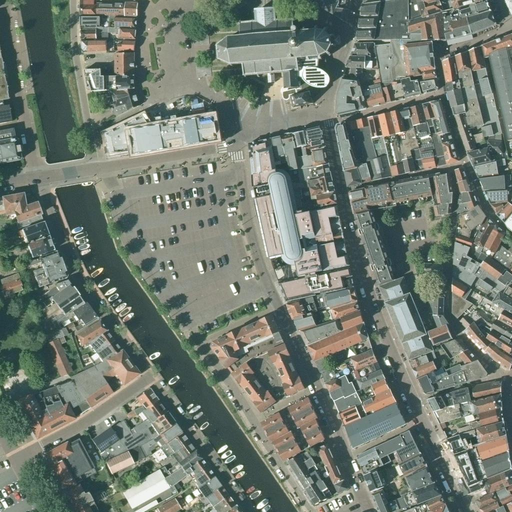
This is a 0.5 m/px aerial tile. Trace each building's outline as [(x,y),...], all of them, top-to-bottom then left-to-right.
[(96,16),(97,6),(94,6),(94,0),(79,0),(80,16),(96,16)] [(304,0),(345,23),(347,16),(337,10),(339,6),(339,0),(304,0)] [(337,10),(347,16),(350,0),(339,0),(339,6),(337,10)] [(441,1),(444,0),(400,0),(394,1),(376,3),(362,5),(358,32),(356,41),(374,41),(375,44),(377,44),(377,42),(384,41),(393,40),(411,40),(411,34),(409,34),(421,31),(421,35),(422,41),(432,41),(434,41),(446,41),(472,34),(496,25),(487,1),(454,10),(444,12),(424,18),(423,11),(442,6),(441,1)] [(487,1),(486,0),(444,0),(441,1),(442,6),(423,11),(424,18),(444,12),(454,10),(487,1)] [(115,16),(116,5),(97,4),(97,6),(96,16),(108,16),(115,16)] [(125,5),(125,17),(137,17),(138,4),(126,4),(126,5),(125,5)] [(125,17),(125,5),(116,5),(115,16),(125,17)] [(219,45),(218,47),(219,48),(219,51),(220,57),(220,58),(219,59),(220,61),(221,60),(231,65),(231,66),(233,66),(233,65),(243,64),(244,75),(242,75),(243,77),(245,77),(245,79),(247,79),(247,77),(257,76),(258,78),(259,78),(259,75),(268,74),(269,83),(275,82),(274,74),(283,73),(284,89),(296,88),(296,89),(291,91),(292,96),(296,95),(295,93),(297,93),(298,94),(301,94),(300,92),(302,91),(303,93),(308,92),(307,90),(311,89),(312,93),(310,93),(311,98),(313,97),(313,99),(319,95),(318,95),(319,95),(324,88),(325,88),(326,88),(326,87),(327,87),(328,86),(329,85),(329,84),(330,83),(330,82),(330,81),(330,80),(330,79),(330,78),(329,78),(329,77),(328,76),(328,75),(327,68),(327,67),(325,59),(322,59),(322,57),(327,54),(330,57),(331,55),(329,52),(332,47),(335,48),(336,46),(340,45),(339,37),(335,37),(334,35),(330,37),(326,32),(328,29),(326,28),(324,32),(318,30),(318,27),(316,27),(316,30),(307,31),(306,28),(304,28),(304,32),(299,32),(298,28),(297,27),(294,28),(294,21),(295,19),(294,18),(292,20),(279,21),(279,19),(278,19),(278,21),(275,21),(275,10),(256,11),(256,23),(254,23),(254,20),(252,21),(253,23),(242,23),(242,21),(240,21),(240,24),(239,24),(239,25),(240,25),(241,38),(231,38),(231,37),(228,38),(228,39),(220,46),(219,45)] [(108,16),(96,16),(80,16),(80,19),(81,29),(108,29),(108,28),(102,28),(102,20),(108,20),(108,16)] [(115,18),(115,16),(108,16),(108,20),(109,20),(115,21),(115,28),(109,28),(108,28),(108,29),(109,29),(136,30),(137,19),(115,18)] [(109,29),(108,29),(81,29),(81,31),(81,40),(81,41),(91,41),(97,41),(97,40),(97,32),(103,32),(103,41),(106,41),(108,41),(108,33),(109,29)] [(135,40),(136,30),(109,29),(108,33),(118,34),(118,39),(135,40)] [(432,43),(432,41),(422,41),(421,35),(411,34),(411,40),(390,41),(390,44),(384,45),(375,46),(382,84),(391,82),(392,85),(392,87),(402,84),(401,81),(410,78),(417,77),(423,77),(422,73),(435,71),(435,70),(432,43)] [(511,58),(511,35),(482,47),(484,59),(489,58),(508,142),(511,140),(511,65),(510,58),(511,58)] [(106,41),(103,41),(97,40),(97,41),(91,41),(81,41),(83,53),(107,52),(106,41)] [(118,44),(118,52),(134,52),(135,41),(123,41),(123,44),(118,44)] [(7,100),(3,100),(0,81),(0,60),(3,60),(0,46),(0,44),(0,124),(11,122),(8,106),(1,107),(0,101),(7,100)] [(375,44),(355,45),(350,58),(346,68),(351,69),(377,70),(375,46),(375,44)] [(487,144),(502,139),(502,135),(492,95),(488,79),(483,57),(481,47),(467,53),(474,87),(484,126),(481,127),(483,138),(484,139),(488,137),(488,141),(487,142),(487,144)] [(468,126),(476,150),(477,150),(475,145),(484,142),(484,139),(483,138),(481,127),(484,126),(474,87),(467,53),(455,57),(459,82),(461,90),(465,103),(468,103),(470,117),(467,118),(466,119),(468,126)] [(134,76),(134,54),(115,54),(115,76),(134,76)] [(453,83),(459,82),(455,57),(442,62),(446,83),(446,84),(453,83)] [(88,78),(102,77),(102,69),(85,70),(87,77),(88,78)] [(377,70),(351,69),(351,80),(359,81),(362,82),(362,81),(364,81),(365,72),(377,73),(377,72),(377,70)] [(424,81),(437,79),(435,71),(422,73),(423,77),(424,81)] [(105,77),(102,77),(88,78),(92,92),(105,91),(105,77)] [(105,77),(105,91),(112,91),(135,89),(134,77),(115,77),(105,77)] [(406,99),(422,95),(417,77),(410,78),(401,81),(402,84),(406,99)] [(439,89),(437,79),(424,81),(423,77),(417,77),(422,95),(437,91),(439,89)] [(359,81),(351,80),(343,79),(337,97),(336,114),(338,116),(358,111),(356,102),(353,89),(360,88),(359,81)] [(466,114),(465,103),(461,90),(459,82),(453,83),(446,84),(447,93),(454,116),(466,152),(467,152),(468,154),(477,152),(476,150),(468,126),(466,119),(467,118),(466,114)] [(381,84),(361,88),(361,89),(364,100),(367,109),(386,105),(386,104),(381,84)] [(396,102),(392,87),(392,85),(383,87),(382,84),(381,84),(386,104),(396,102)] [(396,102),(406,99),(402,84),(392,87),(396,102)] [(358,111),(367,109),(364,100),(361,89),(361,88),(360,88),(353,89),(356,102),(358,111)] [(135,89),(112,91),(115,107),(112,108),(115,118),(128,112),(139,107),(135,89)] [(292,96),(288,97),(289,99),(290,99),(291,102),(290,102),(290,105),(291,104),(292,107),(291,107),(291,110),(299,108),(300,110),(307,109),(307,106),(314,104),(313,101),(312,101),(311,98),(310,93),(312,93),(311,89),(307,90),(308,92),(303,93),(302,91),(300,92),(301,94),(298,94),(297,93),(295,93),(296,95),(292,96)] [(440,136),(450,133),(440,101),(430,104),(435,119),(432,119),(437,135),(438,135),(439,136),(440,137),(440,136)] [(436,135),(437,135),(432,119),(435,119),(430,104),(423,105),(424,110),(427,121),(431,136),(436,157),(438,168),(446,166),(445,161),(444,156),(442,145),(441,143),(439,144),(436,135)] [(434,157),(436,157),(431,136),(427,121),(424,110),(423,105),(409,109),(411,118),(414,130),(415,130),(418,130),(419,135),(416,135),(419,149),(410,152),(412,159),(413,163),(415,172),(425,170),(422,161),(434,159),(434,157)] [(416,135),(415,130),(414,130),(411,118),(409,109),(391,113),(397,136),(403,161),(404,165),(406,174),(415,172),(413,163),(412,159),(410,152),(419,149),(416,135)] [(393,177),(406,174),(404,165),(403,161),(397,136),(391,113),(379,116),(381,126),(384,139),(387,156),(388,156),(390,169),(393,177)] [(377,159),(387,156),(384,139),(381,126),(379,116),(378,116),(368,119),(369,124),(369,126),(372,139),(378,138),(381,149),(375,151),(377,159)] [(218,136),(214,117),(150,128),(144,117),(106,135),(109,155),(218,136)] [(372,139),(369,126),(369,124),(368,119),(356,121),(357,128),(362,145),(362,146),(364,154),(366,162),(369,172),(372,182),(393,177),(390,169),(388,156),(387,156),(377,159),(375,151),(372,139)] [(362,184),(372,182),(369,172),(366,162),(364,154),(362,146),(362,145),(357,128),(356,121),(345,124),(338,126),(337,126),(337,127),(336,129),(336,130),(348,187),(362,184)] [(309,142),(324,138),(322,130),(320,128),(306,132),(309,142)] [(21,159),(17,141),(15,139),(13,130),(0,132),(0,164),(0,165),(19,161),(21,159)] [(310,146),(309,142),(306,132),(293,135),(296,149),(309,146),(310,146)] [(442,145),(453,143),(450,133),(440,136),(440,137),(441,143),(442,145)] [(297,151),(296,149),(293,135),(282,137),(286,158),(287,158),(288,163),(289,172),(292,171),(299,170),(299,172),(301,171),(298,158),(297,151)] [(280,159),(286,158),(282,137),(272,140),(273,149),(276,163),(276,166),(281,165),(280,159)] [(487,149),(487,144),(487,142),(488,141),(488,137),(484,139),(484,142),(475,145),(477,150),(477,151),(487,149)] [(310,150),(325,147),(324,138),(309,142),(310,146),(309,146),(310,150)] [(496,162),(503,161),(502,154),(503,154),(502,142),(502,139),(487,144),(487,149),(477,151),(477,150),(476,150),(477,152),(468,154),(467,154),(469,158),(473,167),(483,165),(496,162)] [(263,141),(249,144),(251,161),(252,177),(254,183),(255,190),(260,211),(270,259),(271,259),(283,256),(283,257),(283,258),(284,260),(285,262),(286,263),(287,263),(288,264),(289,265),(290,265),(292,265),(293,266),(294,266),(295,265),(296,265),(299,277),(300,279),(279,283),(286,302),(316,296),(316,295),(321,294),(321,295),(354,288),(352,277),(350,269),(318,276),(317,273),(350,266),(348,256),(347,256),(345,243),(342,230),(340,217),(337,207),(310,213),(310,212),(303,214),(303,212),(299,212),(292,185),(291,180),(290,178),(290,177),(289,176),(289,175),(288,175),(288,174),(287,174),(287,173),(286,172),(285,172),(284,172),(284,171),(283,171),(282,171),(281,171),(280,170),(279,170),(278,171),(277,171),(276,166),(276,163),(273,149),(272,140),(267,140),(265,141),(263,141)] [(444,156),(456,153),(453,143),(442,145),(444,156)] [(329,165),(325,147),(310,150),(309,146),(296,149),(297,151),(301,150),(302,157),(298,158),(301,171),(329,165)] [(445,161),(446,166),(459,162),(456,153),(444,156),(445,161)] [(422,161),(425,170),(434,168),(436,168),(434,159),(422,161)] [(498,174),(496,162),(483,165),(473,167),(478,178),(488,177),(498,176),(498,174)] [(308,181),(331,177),(329,165),(301,171),(299,172),(301,182),(308,180),(308,181)] [(464,169),(456,171),(458,183),(468,180),(464,169)] [(396,201),(396,204),(432,197),(432,199),(437,198),(439,206),(434,207),(436,217),(452,214),(453,193),(450,174),(441,176),(440,174),(390,184),(395,202),(396,201)] [(488,177),(478,178),(479,180),(484,191),(509,189),(511,189),(511,175),(498,177),(498,176),(488,177)] [(311,196),(334,192),(331,177),(308,181),(308,180),(301,182),(301,183),(292,185),(299,212),(303,212),(300,200),(302,200),(300,190),(310,188),(311,196)] [(468,180),(458,183),(461,194),(473,193),(471,188),(471,187),(468,180)] [(367,199),(351,203),(354,215),(364,213),(372,211),(380,210),(397,207),(396,204),(396,201),(395,202),(390,184),(365,189),(365,190),(367,199)] [(511,193),(509,193),(509,189),(484,191),(490,205),(508,204),(511,204),(511,193)] [(349,195),(351,203),(367,199),(365,190),(351,193),(349,195)] [(334,192),(311,196),(312,198),(317,197),(319,208),(337,204),(335,195),(334,192)] [(474,209),(478,206),(473,193),(461,194),(460,193),(458,205),(457,217),(474,209)] [(35,226),(43,223),(42,221),(40,215),(41,215),(37,204),(28,207),(28,205),(26,204),(25,205),(23,195),(0,199),(0,214),(13,212),(17,222),(15,223),(17,229),(22,228),(35,224),(35,226)] [(490,205),(497,215),(508,204),(490,205)] [(505,224),(511,216),(511,204),(508,204),(497,215),(505,224)] [(474,209),(457,217),(457,229),(471,235),(471,232),(479,225),(481,227),(486,217),(478,206),(474,209)] [(366,251),(383,245),(379,231),(377,230),(374,231),(372,227),(375,226),(376,224),(372,211),(364,213),(354,215),(359,230),(361,231),(363,234),(362,236),(366,251)] [(487,218),(473,244),(479,247),(476,253),(480,255),(481,255),(484,250),(496,226),(488,219),(487,218)] [(27,244),(48,236),(43,223),(35,226),(16,233),(18,239),(24,237),(27,244)] [(493,259),(497,250),(505,234),(496,226),(484,250),(493,259)] [(469,239),(471,235),(457,229),(456,235),(456,238),(471,243),(473,240),(469,239)] [(27,244),(32,259),(53,251),(48,236),(27,244)] [(454,255),(454,263),(474,276),(481,264),(477,262),(467,257),(470,248),(471,243),(456,238),(455,243),(454,255)] [(376,279),(393,273),(391,266),(389,265),(386,266),(384,263),(387,262),(388,260),(383,245),(366,251),(371,265),(373,266),(375,270),(374,272),(376,279)] [(511,255),(504,248),(503,247),(499,252),(497,250),(493,259),(511,274),(511,255)] [(481,264),(474,276),(477,278),(479,279),(482,281),(494,288),(493,288),(500,292),(500,291),(511,298),(511,274),(493,259),(484,250),(481,255),(480,255),(477,262),(481,264)] [(43,270),(62,263),(59,254),(56,252),(39,258),(32,260),(27,262),(20,265),(20,266),(22,269),(40,262),(42,268),(43,270)] [(43,270),(42,268),(32,272),(38,288),(65,279),(67,276),(62,263),(43,270)] [(454,265),(453,280),(470,289),(477,278),(474,276),(454,263),(454,265)] [(443,275),(443,265),(425,265),(425,275),(443,275)] [(24,274),(22,269),(20,266),(14,268),(16,273),(19,272),(20,275),(24,274)] [(393,273),(376,279),(379,287),(396,281),(393,273)] [(6,304),(16,301),(13,294),(23,291),(19,280),(20,280),(18,274),(0,280),(2,286),(0,286),(0,287),(4,297),(6,304)] [(379,287),(379,288),(386,304),(385,304),(392,320),(392,321),(395,328),(402,345),(402,344),(409,361),(418,357),(432,350),(433,350),(431,347),(434,346),(428,333),(426,333),(404,278),(395,281),(379,287)] [(479,279),(475,287),(477,289),(479,287),(487,293),(491,292),(493,293),(489,300),(492,303),(511,314),(511,298),(500,291),(500,292),(493,288),(494,288),(482,281),(479,279)] [(470,289),(453,280),(452,293),(453,293),(462,299),(465,301),(472,291),(470,289)] [(60,310),(79,297),(73,288),(71,289),(68,286),(70,285),(67,281),(56,285),(55,287),(59,292),(52,297),(51,297),(42,303),(46,308),(54,303),(59,311),(60,310)] [(316,297),(314,298),(318,309),(329,306),(330,310),(358,302),(354,288),(325,295),(316,297)] [(473,305),(465,301),(462,299),(453,293),(452,314),(457,319),(473,305)] [(65,317),(84,304),(79,297),(60,310),(63,314),(60,314),(50,321),(53,325),(56,322),(65,317)] [(511,326),(511,314),(492,303),(489,300),(484,297),(478,308),(499,320),(511,326)] [(314,298),(287,304),(294,321),(295,323),(295,325),(296,327),(297,327),(299,332),(316,327),(311,314),(318,312),(317,309),(318,309),(314,298)] [(438,329),(428,333),(434,346),(440,344),(452,339),(447,326),(449,326),(444,316),(444,299),(434,298),(433,317),(438,329)] [(351,316),(361,312),(358,303),(358,302),(330,310),(319,313),(323,324),(351,316)] [(78,321),(92,311),(86,303),(84,304),(65,317),(56,322),(53,325),(58,332),(58,331),(62,338),(63,337),(68,334),(65,328),(61,329),(59,326),(69,320),(69,319),(74,316),(78,321)] [(78,335),(87,329),(85,327),(98,319),(92,311),(78,321),(80,320),(82,323),(74,328),(78,335)] [(511,326),(499,320),(497,319),(493,326),(486,322),(474,311),(469,316),(474,321),(481,328),(483,326),(511,341),(511,326)] [(354,327),(364,323),(361,312),(351,316),(323,324),(317,327),(299,332),(307,347),(354,327)] [(467,315),(460,322),(467,329),(474,321),(469,316),(467,315)] [(305,390),(290,357),(272,316),(261,321),(261,322),(240,331),(228,336),(212,343),(211,348),(212,348),(220,359),(227,369),(228,368),(232,374),(232,375),(240,385),(240,384),(254,403),(262,413),(276,402),(305,390)] [(81,347),(90,342),(107,332),(107,331),(99,321),(87,329),(78,335),(76,336),(81,347)] [(511,357),(506,353),(481,328),(474,321),(467,329),(465,331),(466,331),(465,331),(494,361),(509,371),(511,364),(511,357)] [(329,370),(328,369),(327,366),(326,366),(323,358),(369,339),(364,323),(354,327),(307,347),(314,362),(321,374),(321,373),(329,370)] [(511,357),(511,341),(483,326),(481,328),(506,353),(511,357)] [(41,342),(48,340),(45,331),(38,334),(41,342)] [(115,342),(107,332),(90,342),(98,353),(115,342)] [(63,337),(62,338),(58,339),(46,345),(60,378),(80,369),(70,345),(62,349),(60,345),(65,343),(63,337)] [(458,356),(469,351),(458,339),(441,347),(451,360),(458,356)] [(100,364),(104,361),(122,352),(122,351),(115,342),(98,353),(101,358),(94,362),(97,365),(100,364)] [(418,357),(409,361),(413,369),(439,359),(439,358),(436,359),(435,357),(438,356),(437,353),(443,351),(441,347),(433,350),(432,350),(418,357)] [(371,365),(377,363),(377,362),(372,351),(351,360),(346,362),(328,369),(329,370),(321,373),(326,384),(335,380),(346,376),(352,373),(356,372),(369,367),(371,365)] [(470,369),(480,365),(478,361),(469,351),(458,356),(465,363),(470,369)] [(104,361),(114,375),(117,379),(119,378),(123,385),(139,375),(122,352),(104,361)] [(40,378),(52,374),(46,359),(35,363),(40,378)] [(443,367),(442,364),(439,359),(413,369),(417,379),(426,375),(434,372),(435,372),(437,370),(443,367)] [(105,381),(114,375),(104,361),(100,364),(97,365),(70,379),(90,408),(112,393),(105,381)] [(376,384),(385,380),(381,371),(380,371),(377,363),(371,365),(369,367),(356,372),(352,373),(346,376),(335,380),(326,384),(326,385),(330,393),(334,402),(376,384)] [(460,364),(445,371),(448,377),(449,377),(463,371),(470,383),(486,378),(487,375),(480,365),(470,369),(465,363),(462,364),(462,366),(461,366),(462,367),(461,367),(460,365),(460,364)] [(426,375),(417,379),(422,388),(432,384),(433,386),(439,384),(438,382),(439,381),(447,377),(443,368),(437,370),(435,372),(434,372),(426,375)] [(427,396),(470,383),(463,371),(449,377),(448,377),(447,377),(439,381),(438,382),(439,384),(433,386),(432,384),(422,388),(421,389),(424,394),(425,394),(426,395),(427,396)] [(345,428),(396,405),(385,380),(376,384),(334,402),(345,428)] [(489,398),(501,396),(501,395),(502,381),(472,387),(474,402),(489,398)] [(16,402),(36,440),(43,435),(75,419),(90,409),(90,408),(71,382),(16,402)] [(457,405),(471,402),(469,389),(468,389),(451,393),(441,396),(448,410),(458,407),(457,405)] [(141,412),(158,401),(150,390),(136,399),(142,407),(131,413),(126,415),(128,419),(141,412)] [(434,414),(448,410),(441,396),(437,398),(427,401),(434,414)] [(492,411),(502,408),(501,396),(489,398),(474,402),(471,402),(457,405),(458,407),(448,410),(434,414),(439,425),(461,418),(461,419),(473,416),(473,415),(492,411)] [(283,462),(325,440),(316,420),(318,419),(309,399),(261,424),(271,443),(273,442),(283,462)] [(146,427),(167,413),(158,401),(141,412),(145,417),(146,417),(148,419),(132,429),(135,434),(146,427)] [(396,405),(345,428),(354,449),(406,425),(396,405)] [(492,426),(504,423),(502,408),(492,411),(473,415),(473,416),(473,417),(478,415),(479,416),(480,422),(477,423),(477,422),(469,424),(469,426),(458,430),(459,435),(461,436),(474,432),(492,426)] [(152,439),(175,424),(167,413),(146,427),(135,434),(131,436),(136,447),(138,446),(138,447),(152,439)] [(131,436),(122,420),(92,441),(100,453),(99,454),(103,463),(136,447),(131,436)] [(496,439),(506,436),(504,423),(492,426),(474,432),(475,436),(478,436),(480,444),(475,445),(475,447),(496,439)] [(166,445),(182,434),(175,424),(152,439),(138,447),(144,459),(151,455),(150,452),(158,447),(158,449),(166,444),(166,445)] [(405,447),(396,452),(399,459),(401,463),(402,463),(412,459),(420,454),(409,431),(400,435),(401,437),(400,437),(405,447)] [(461,436),(460,436),(462,440),(461,440),(462,442),(463,442),(475,438),(475,437),(475,436),(474,432),(461,436)] [(177,464),(195,451),(182,434),(166,445),(160,450),(166,459),(171,455),(177,464)] [(459,436),(446,440),(450,448),(454,456),(467,451),(462,442),(461,440),(459,436)] [(473,466),(509,453),(506,436),(496,439),(475,447),(467,451),(454,456),(463,474),(473,467),(473,466)] [(400,437),(375,448),(377,451),(380,459),(381,459),(384,466),(391,462),(388,456),(396,452),(405,447),(400,437)] [(81,481),(95,473),(93,469),(94,468),(79,439),(71,444),(70,442),(45,455),(64,490),(81,481)] [(324,464),(334,460),(327,445),(317,449),(324,464)] [(190,470),(202,461),(195,451),(177,464),(178,464),(167,472),(164,468),(122,491),(132,509),(169,488),(173,486),(178,483),(187,476),(188,475),(189,475),(192,473),(190,470)] [(370,451),(357,457),(357,459),(361,469),(380,459),(377,451),(371,454),(370,451)] [(307,471),(309,470),(317,466),(308,452),(287,461),(300,481),(310,476),(307,471)] [(128,453),(127,453),(105,463),(111,474),(131,465),(129,461),(132,460),(129,460),(126,454),(127,453),(127,454),(128,453)] [(511,470),(511,469),(509,453),(473,466),(473,467),(463,474),(468,487),(501,474),(511,470)] [(421,454),(399,465),(405,476),(426,466),(421,454)] [(380,459),(361,469),(364,475),(384,466),(381,459),(380,459)] [(343,481),(334,460),(324,464),(334,485),(343,481)] [(193,482),(209,470),(202,461),(190,470),(192,473),(189,475),(192,480),(189,483),(190,484),(193,482)] [(427,468),(406,478),(412,491),(413,492),(434,483),(435,483),(427,468)] [(489,495),(511,485),(511,469),(511,470),(501,474),(468,487),(469,488),(469,487),(472,493),(482,489),(481,488),(485,486),(489,495)] [(198,488),(214,477),(209,470),(193,482),(190,484),(191,485),(194,483),(198,488)] [(310,488),(322,481),(316,472),(311,474),(309,470),(307,471),(310,476),(300,481),(306,490),(310,488)] [(377,471),(364,476),(371,493),(384,488),(377,471)] [(203,497),(220,485),(214,477),(198,488),(197,489),(201,493),(198,495),(200,499),(203,497)] [(310,488),(306,490),(315,505),(327,499),(327,498),(331,495),(327,489),(328,488),(324,481),(323,482),(322,481),(310,488)] [(343,481),(334,485),(335,485),(339,494),(347,489),(344,482),(343,481)] [(412,491),(401,496),(402,498),(407,508),(422,503),(441,495),(435,483),(434,483),(413,492),(412,491)] [(213,509),(229,498),(220,485),(203,497),(205,499),(199,503),(201,506),(208,502),(213,509)] [(511,485),(476,502),(481,511),(494,511),(497,511),(510,504),(511,502),(511,485)] [(75,511),(97,511),(86,490),(83,492),(79,486),(65,493),(75,511)] [(383,491),(372,495),(378,511),(396,511),(407,508),(402,498),(388,504),(383,491)] [(176,511),(180,510),(176,503),(172,497),(156,506),(158,511),(176,511)] [(435,510),(445,504),(442,497),(427,504),(430,511),(435,510)] [(226,511),(235,507),(229,498),(213,509),(215,511),(226,511)] [(182,511),(184,511),(189,509),(185,502),(178,506),(182,511)]
